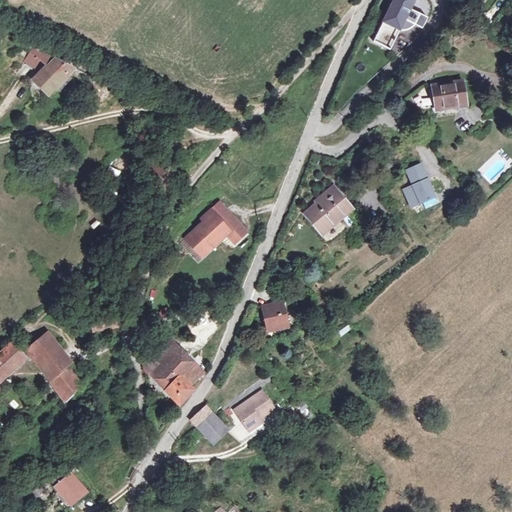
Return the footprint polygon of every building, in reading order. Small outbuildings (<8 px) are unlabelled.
[(413,27),(417,24),(424,27),(430,16),(420,12),(414,9),(412,8),(415,0),(395,0),(376,41),(385,45),(385,44),(386,43),(388,38),(392,34),(394,33),(397,31),(399,31),(402,30),(407,29),(410,29),(413,27)] [(385,44),(385,45),(393,49),(402,30),(399,31),(397,31),(394,33),(392,34),(388,38),(386,43),(385,44)] [(46,59),(37,51),(21,71),(27,76),(34,67),(36,69),(41,63),(42,64),(46,59)] [(79,69),(59,61),(37,83),(52,97),(79,69)] [(468,103),(464,79),(435,84),(439,108),(468,103)] [(161,158),(145,178),(163,193),(179,173),(161,158)] [(403,189),(411,207),(433,197),(419,163),(405,169),(412,185),(403,189)] [(116,182),(120,171),(109,166),(104,177),(116,182)] [(339,190),(330,197),(333,200),(342,194),(339,190)] [(355,210),(342,194),(333,200),(330,197),(323,202),(326,206),(316,214),(330,231),(355,210)] [(326,206),(323,202),(313,210),(316,214),(326,206)] [(248,234),(220,203),(202,220),(204,222),(186,239),(203,258),(229,236),(236,244),(248,234)] [(330,231),(316,214),(313,210),(309,213),(326,234),(330,231)] [(290,328),(285,304),(265,308),(270,329),(279,327),(279,330),(290,328)] [(99,315),(101,329),(114,327),(125,326),(123,312),(99,315)] [(114,327),(101,329),(102,338),(115,336),(114,327)] [(58,343),(47,332),(25,353),(49,380),(64,402),(81,385),(69,368),(54,348),(58,343)] [(168,371),(159,380),(180,403),(194,390),(191,385),(204,373),(173,338),(156,357),(168,371)] [(0,381),(25,360),(11,345),(0,353),(0,381)] [(168,371),(156,357),(153,355),(144,356),(147,375),(159,380),(168,371)] [(31,402),(37,396),(26,384),(20,390),(31,402)] [(260,418),(275,408),(264,390),(235,409),(249,432),(263,423),(260,418)] [(212,411),(207,404),(193,417),(192,419),(197,425),(212,411)] [(212,411),(197,425),(214,443),(228,430),(212,411)] [(54,485),(70,473),(62,464),(48,477),(54,485)] [(42,478),(36,471),(23,482),(35,496),(42,491),(36,482),(42,478)] [(87,493),(70,473),(54,485),(71,505),(87,493)]
